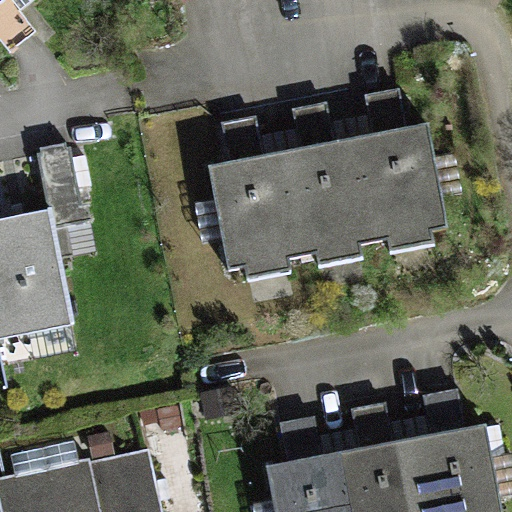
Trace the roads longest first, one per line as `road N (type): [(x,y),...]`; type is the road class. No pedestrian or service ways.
road 1 (residential): [(413,0),(218,63)]
road 2 (residential): [(511,169),(504,127),(434,0)]
